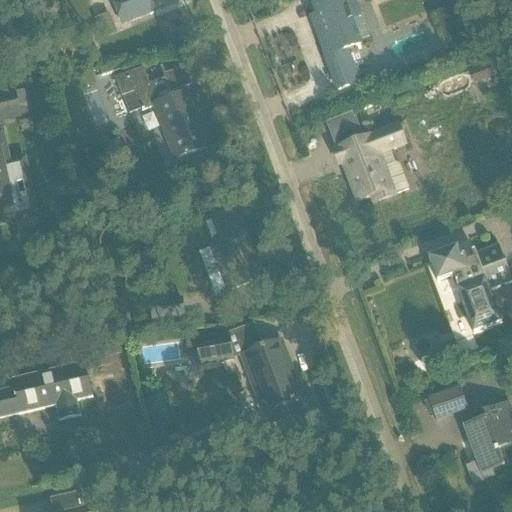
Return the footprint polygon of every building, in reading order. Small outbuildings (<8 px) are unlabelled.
[(148,0),(122,0),(112,4),(121,29),(154,16),(148,0)] [(362,46),(370,43),(353,0),(329,0),(313,6),(318,19),(312,21),(327,61),(325,61),(337,95),(363,86),(357,69),(354,70),(349,55),(363,50),(362,46)] [(438,43),(445,59),(478,46),(463,7),(435,17),(436,19),(430,22),(436,35),(441,33),(444,41),(438,43)] [(95,23),(103,41),(116,36),(108,17),(95,23)] [(491,67),(469,76),(474,89),(496,80),(491,67)] [(174,165),(206,152),(186,97),(173,102),(166,83),(149,89),(143,73),(115,84),(122,101),(124,101),(130,117),(140,113),(141,117),(154,112),(174,165)] [(0,230),(39,221),(26,161),(10,164),(4,134),(1,134),(0,128),(21,123),(16,94),(0,97),(0,230)] [(365,124),(386,116),(383,108),(362,116),(365,124)] [(330,125),(338,147),(366,137),(359,115),(330,125)] [(404,128),(399,131),(399,130),(334,156),(339,169),(343,167),(358,206),(373,201),(375,207),(409,194),(400,170),(396,167),(391,156),(406,149),(404,145),(410,143),(404,128)] [(216,300),(263,282),(242,226),(234,229),(228,216),(211,223),(219,248),(210,251),(211,253),(200,258),(216,300)] [(511,287),(498,251),(475,259),(474,257),(461,262),(457,252),(428,263),(438,287),(453,282),(457,294),(474,339),(502,329),(489,296),(511,287)] [(150,305),(151,325),(184,320),(183,302),(150,305)] [(119,331),(133,327),(128,310),(114,315),(119,331)] [(200,371),(234,366),(230,338),(197,343),(198,345),(186,347),(189,365),(199,363),(200,371)] [(93,349),(98,372),(112,368),(110,359),(120,357),(117,343),(93,349)] [(294,406),(303,403),(281,346),(240,361),(261,421),(266,418),(271,429),(299,419),(294,406)] [(92,402),(84,369),(13,384),(15,393),(0,396),(0,423),(56,411),(59,425),(80,421),(77,406),(92,402)] [(461,392),(428,405),(436,425),(468,413),(461,392)] [(155,433),(173,428),(166,398),(147,403),(155,433)] [(503,453),(511,449),(511,412),(510,407),(483,416),(486,423),(463,432),(468,444),(470,443),(476,461),(474,462),(476,467),(465,471),(473,491),(495,483),(492,476),(509,470),(503,453)] [(80,511),(84,511),(81,496),(50,503),(52,511),(80,511)]
